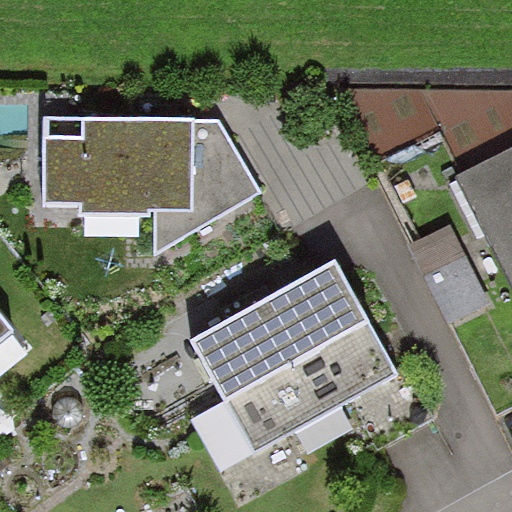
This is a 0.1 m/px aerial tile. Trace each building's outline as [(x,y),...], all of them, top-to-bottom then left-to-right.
[(511,90),(341,90),(383,162),(441,132),(465,173),(456,178),(511,285),(511,90)] [(220,122),(44,121),(43,207),(82,207),(81,219),(151,219),(152,214),(156,214),(156,255),(262,194),(220,122)] [(489,304),(450,228),(410,249),(449,325),(489,304)] [(337,264),(192,344),(253,455),(398,375),(337,264)] [(0,345),(13,334),(0,318),(0,345)]
